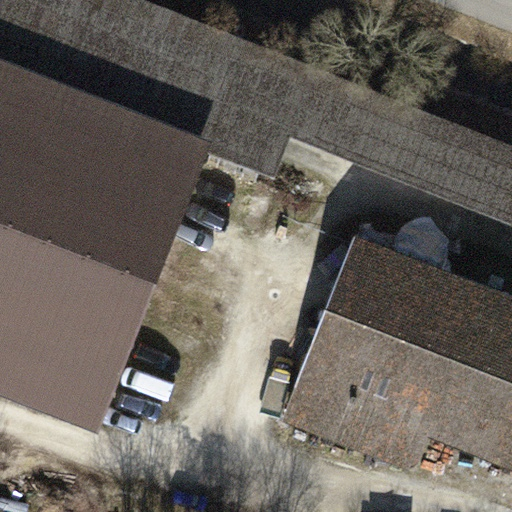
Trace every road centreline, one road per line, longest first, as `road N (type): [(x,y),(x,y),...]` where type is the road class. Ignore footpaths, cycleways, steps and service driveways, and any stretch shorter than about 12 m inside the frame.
road 1 (track): [(0,400),(319,511)]
road 2 (track): [(331,183),(206,476)]
road 3 (track): [(331,183),(511,254)]
